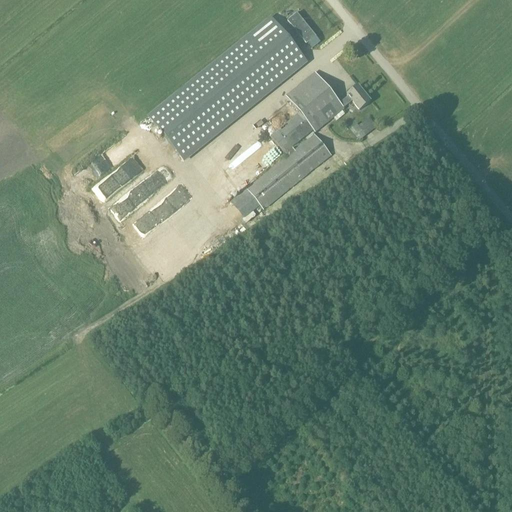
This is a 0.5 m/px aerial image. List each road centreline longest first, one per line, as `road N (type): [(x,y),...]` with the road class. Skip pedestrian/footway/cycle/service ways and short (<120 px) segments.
road 1 (track): [(237,511),(218,487),(359,353),(427,435),(491,380),(511,385)]
road 2 (unclassified): [(511,216),(329,0)]
